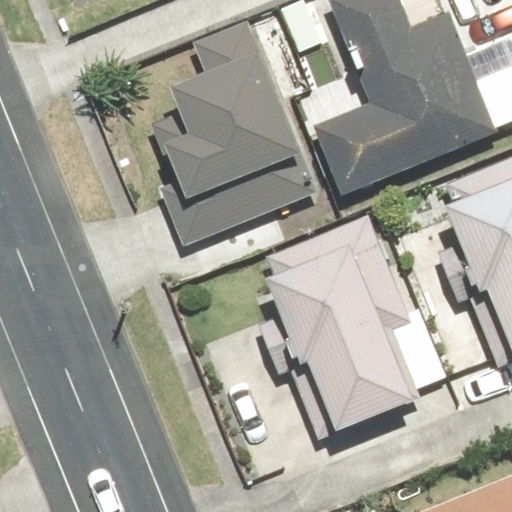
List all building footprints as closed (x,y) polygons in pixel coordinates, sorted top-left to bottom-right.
[(457,0),(351,0),(378,85),(327,111),(351,187),(511,106),(511,91),(494,34),(472,45),(457,0)] [(204,192),(315,148),(289,40),(273,46),(264,10),(195,37),(201,64),(196,66),(211,125),(189,134),(204,192)] [(511,140),(449,165),(511,323),(511,140)] [(366,205),(263,249),(337,424),(440,381),(366,205)] [(511,511),(511,465),(383,511),(511,511)]
